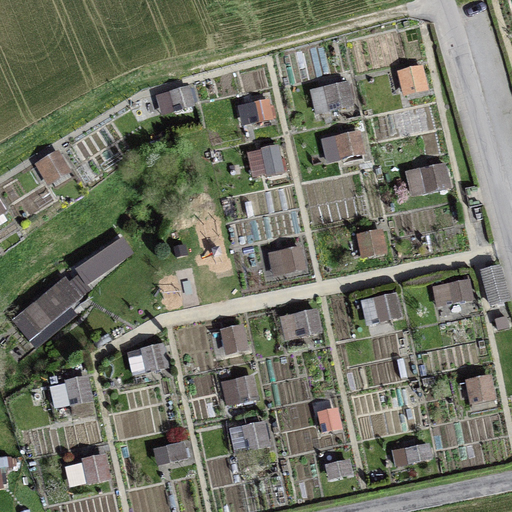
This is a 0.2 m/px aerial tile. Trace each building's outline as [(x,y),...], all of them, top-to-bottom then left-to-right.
[(430,93),(424,67),(396,74),(403,100),(430,93)] [(315,118),(354,110),(349,84),(309,93),(315,118)] [(195,109),(189,88),(155,98),(161,119),(195,109)] [(270,108),(269,101),(237,109),(242,129),(277,121),(273,107),(270,108)] [(359,133),(320,142),(326,166),(364,157),(359,133)] [(267,179),(284,176),(279,147),(261,151),(261,152),(248,155),(253,180),(266,178),(267,179)] [(72,175),(58,152),(34,166),(47,189),(72,175)] [(450,191),(445,166),(405,175),(410,200),(450,191)] [(361,262),(387,257),(382,232),(356,237),(361,262)] [(134,257),(123,241),(75,273),(86,290),(134,257)] [(177,260),(188,257),(186,246),(174,249),(177,260)] [(306,274),(302,249),(268,255),(272,280),(306,274)] [(501,268),(479,274),(488,309),(510,303),(501,268)] [(65,279),(11,324),(29,346),(30,345),(36,351),(77,316),(72,310),(83,301),(65,279)] [(474,303),(470,282),(432,289),(436,310),(446,308),(447,315),(462,312),(461,305),(474,303)] [(396,295),(360,303),(366,329),(402,321),(396,295)] [(322,336),(316,312),(279,320),(284,344),(322,336)] [(510,329),(507,319),(494,322),(497,333),(510,329)] [(225,359),(249,353),(243,327),(219,333),(225,359)] [(170,371),(163,346),(126,355),(133,381),(170,371)] [(95,405),(88,378),(64,384),(73,419),(95,413),(93,405),(95,405)] [(226,409),(259,403),(254,378),(222,384),(226,409)] [(470,412),(497,406),(490,378),(464,384),(470,412)] [(342,433),(338,411),(317,415),(321,437),(342,433)] [(269,451),(264,424),(229,431),(234,458),(269,451)] [(157,470),(188,462),(184,445),(152,452),(157,470)] [(429,446),(391,454),(395,470),(432,462),(429,446)] [(81,463),(87,488),(111,482),(105,457),(81,463)] [(0,471),(8,470),(6,459),(0,459),(0,471)] [(354,480),(350,462),(325,467),(328,484),(354,480)]
